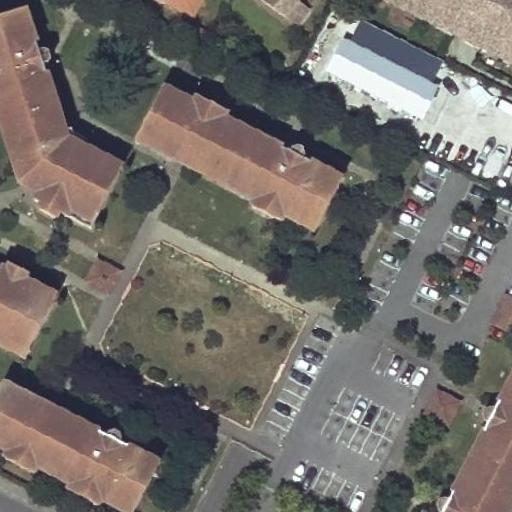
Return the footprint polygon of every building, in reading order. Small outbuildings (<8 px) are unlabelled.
[(153,0),(192,19),(201,0),(153,0)] [(258,0),(282,19),(295,3),(297,0),(258,0)] [(511,0),(385,0),(424,19),(426,15),(439,21),(453,29),(466,35),(481,42),(478,47),(511,64),(511,0)] [(295,3),(282,19),(292,27),(305,11),(295,3)] [(64,133),(23,10),(0,17),(0,127),(14,169),(35,162),(36,165),(39,164),(41,173),(47,176),(34,202),(41,205),(57,213),(90,230),(121,168),(75,145),(72,135),(70,130),(64,133)] [(439,21),(435,28),(450,36),(453,29),(439,21)] [(466,35),(462,42),(477,50),(478,47),(481,42),(466,35)] [(343,42),(327,72),(417,119),(432,89),(343,42)] [(314,232),(341,180),(223,120),(194,105),(162,89),(135,141),(175,162),(182,148),(205,160),(198,173),(255,202),(285,218),(314,232)] [(197,99),(194,105),(223,120),(226,115),(197,99)] [(285,218),(255,202),(251,210),(281,225),(285,218)] [(41,205),(38,211),(54,219),(57,213),(41,205)] [(96,264),(85,284),(107,293),(117,273),(96,264)] [(0,347),(24,359),(55,297),(0,269),(0,347)] [(511,300),(505,296),(490,326),(511,337),(511,300)] [(511,373),(441,511),(506,511),(511,502),(511,373)] [(122,511),(132,511),(157,464),(65,417),(58,431),(36,419),(43,405),(2,384),(0,388),(0,449),(6,453),(36,468),(70,485),(99,500),(122,511)] [(446,425),(456,405),(435,394),(425,414),(446,425)] [(6,453),(3,459),(33,474),(36,468),(6,453)] [(70,485),(67,492),(96,507),(99,500),(70,485)]
